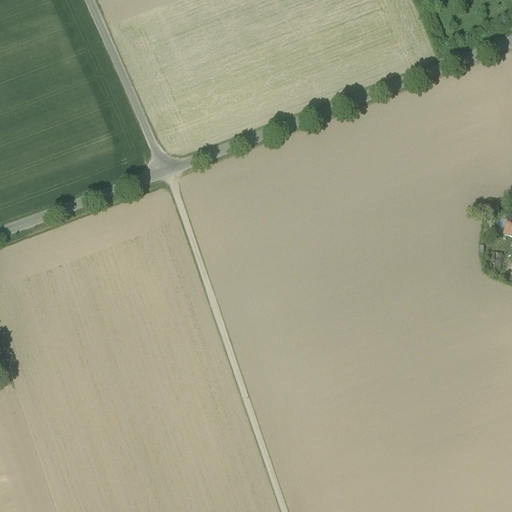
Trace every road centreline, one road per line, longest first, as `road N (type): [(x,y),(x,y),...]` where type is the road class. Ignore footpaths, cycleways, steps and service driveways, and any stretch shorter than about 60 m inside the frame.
road 1 (unclassified): [(511,43),(163,171)]
road 2 (track): [(284,511),(163,171)]
road 3 (unclassified): [(163,171),(88,0)]
road 4 (unclassified): [(163,171),(0,232)]
